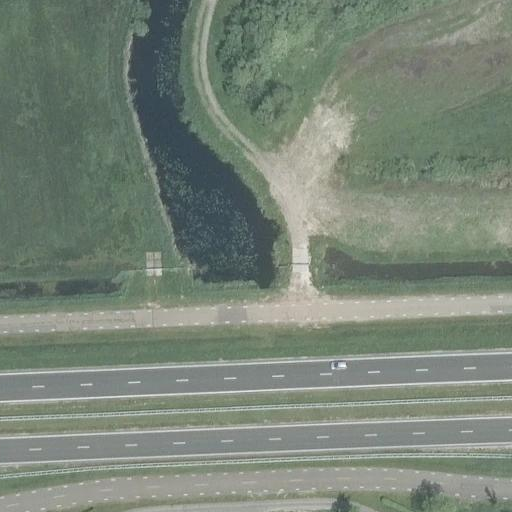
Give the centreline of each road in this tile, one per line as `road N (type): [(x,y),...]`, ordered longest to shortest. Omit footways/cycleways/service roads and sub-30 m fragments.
road 1 (unclassified): [(0,507),(130,488),(314,479),(511,490)]
road 2 (trunk): [(0,452),(511,430)]
road 3 (unclassified): [(0,326),(511,305)]
road 4 (trunk): [(511,368),(0,389)]
